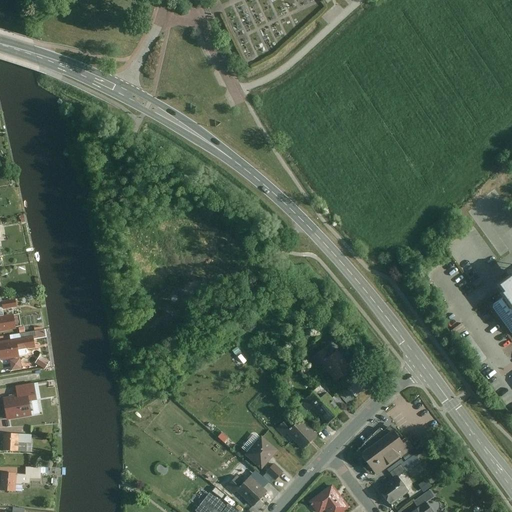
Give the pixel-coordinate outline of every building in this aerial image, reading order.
[(511,276),(501,285),(509,295),(493,305),(511,331),(511,276)] [(174,317),(165,311),(159,320),(168,326),(174,317)] [(0,333),(16,330),(13,316),(0,318),(0,333)] [(456,335),(467,327),(464,323),(453,331),(456,335)] [(471,334),(462,341),(480,365),(490,358),(471,334)] [(33,337),(0,343),(0,357),(1,361),(19,358),(18,352),(35,349),(33,337)] [(326,362),(316,357),(312,360),(319,368),(321,366),(336,384),(351,371),(336,353),(326,362)] [(46,367),(49,360),(43,357),(40,364),(46,367)] [(10,361),(11,370),(21,368),(20,360),(10,361)] [(18,396),(4,399),(7,419),(30,415),(28,401),(36,399),(33,384),(16,387),(18,396)] [(349,404),(357,397),(351,389),(342,395),(349,404)] [(321,401),(314,394),(302,405),(309,413),(313,409),(329,426),(344,411),(328,394),(321,401)] [(318,435),(302,420),(290,432),(281,426),(277,431),(284,438),(287,435),(302,451),(318,435)] [(402,440),(395,429),(361,454),(377,475),(413,449),(406,438),(402,440)] [(19,435),(3,435),(3,452),(19,453),(19,435)] [(263,436),(257,444),(250,439),(241,451),(266,469),(281,449),(263,436)] [(284,473),(274,464),(266,473),(276,481),(284,473)] [(422,465),(412,472),(416,478),(426,471),(422,465)] [(18,475),(1,474),(0,481),(0,491),(16,493),(18,475)] [(409,492),(397,476),(379,489),(391,505),(409,492)] [(268,493),(251,478),(237,493),(255,509),(268,493)] [(426,491),(434,485),(429,479),(421,485),(426,491)] [(343,511),(349,508),(332,485),(310,502),(318,511),(323,511),(326,510),(326,511),(343,511)] [(221,511),(226,506),(210,493),(196,511),(221,511)] [(432,511),(425,502),(411,511),(432,511)]
